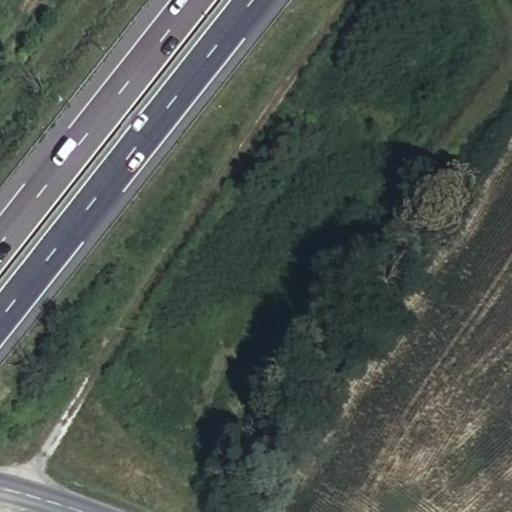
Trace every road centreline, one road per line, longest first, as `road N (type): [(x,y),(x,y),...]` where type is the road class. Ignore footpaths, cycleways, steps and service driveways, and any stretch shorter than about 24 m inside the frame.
road 1 (motorway): [(0,323),(257,0)]
road 2 (motorway): [(189,0),(0,238)]
